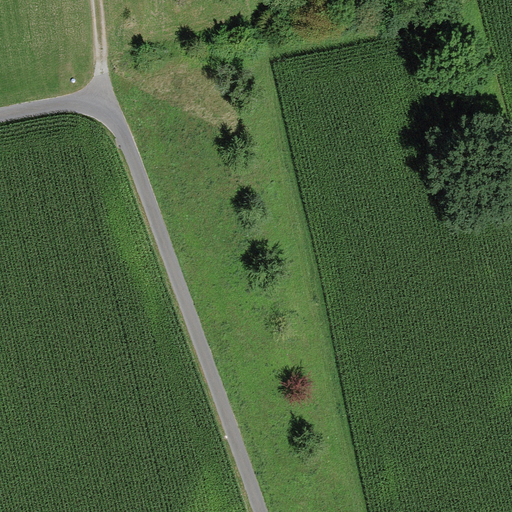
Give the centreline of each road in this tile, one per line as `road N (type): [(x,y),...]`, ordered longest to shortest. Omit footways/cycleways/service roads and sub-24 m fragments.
road 1 (track): [(0,114),(86,105),(115,121),(257,511)]
road 2 (track): [(95,0),(115,121)]
